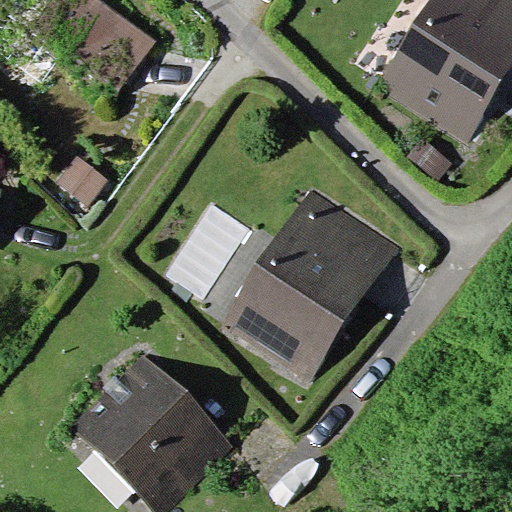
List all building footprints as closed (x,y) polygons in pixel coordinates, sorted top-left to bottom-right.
[(56,0),(32,33),(65,57),(119,98),(127,87),(155,49),(89,0),(56,0)] [(511,0),(439,0),(382,87),(470,145),(511,82),(511,0)] [(421,144),(405,163),(433,186),(449,167),(421,144)] [(78,164),(61,189),(89,209),(107,184),(78,164)] [(395,246),(312,194),(279,246),(230,324),(314,376),(360,302),(391,253),(395,246)] [(235,444),(144,359),(74,433),(157,511),(184,511),(242,451),(235,444)]
